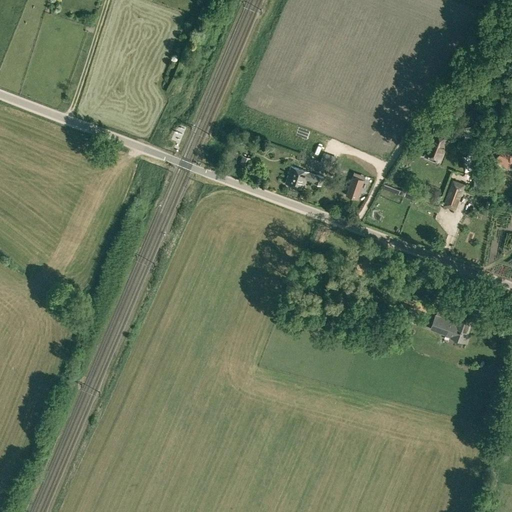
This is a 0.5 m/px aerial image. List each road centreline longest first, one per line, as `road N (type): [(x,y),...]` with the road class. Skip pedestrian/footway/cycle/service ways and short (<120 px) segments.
road 1 (unclassified): [(0,93),(511,288)]
road 2 (track): [(495,0),(353,228)]
